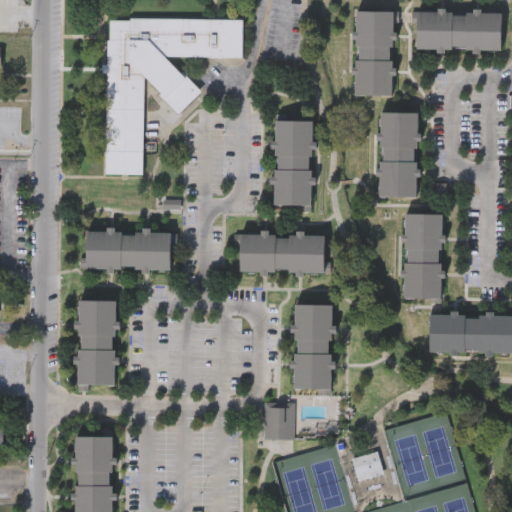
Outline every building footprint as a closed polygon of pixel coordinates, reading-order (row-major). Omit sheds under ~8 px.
[(357,11),(395,12),(394,36),(394,47),(390,47),(390,60),(359,59),(359,47),(356,47),(357,11)] [(418,12),(502,13),(502,50),(478,50),(442,50),(418,49),(418,12)] [(167,56),(201,92),(179,113),(146,79),(145,174),(103,174),(104,39),(109,39),(109,19),(130,20),(130,18),(243,19),(242,57),(167,56)] [(393,62),(393,73),(393,97),(356,97),(356,61),(393,62)] [(415,150),(415,161),(384,161),(384,149),(381,149),(382,114),(419,114),(418,150),(415,150)] [(279,157),(276,157),(276,122),(314,122),(313,158),(310,158),(310,170),(279,170),(279,157)] [(381,163),(418,163),(418,199),(380,198),(381,163)] [(312,206),(312,214),(301,214),(301,206),(275,206),(275,171),(312,172),(312,206)] [(164,201),(182,201),(182,211),(164,210),(164,201)] [(403,214),(440,215),(440,239),(440,251),(436,251),(436,263),(405,263),(406,250),(402,250),(403,214)] [(137,237),(137,234),(172,234),(171,272),(136,272),(137,267),(123,267),(123,271),(87,271),(88,233),(123,233),(123,237),(137,237)] [(276,271),(276,274),(266,274),(241,274),(242,236),(277,236),(277,240),(290,240),(290,237),(326,237),(325,274),(301,274),(290,274),(290,271),(276,271)] [(402,264),(439,265),(439,276),(439,301),(402,301),(402,264)] [(80,302),(118,302),(117,338),(113,338),(113,350),(82,350),(82,337),(79,337),(80,302)] [(299,341),(296,341),(296,331),(296,306),(333,306),(333,330),(333,342),(329,342),(329,354),(298,353),(299,341)] [(480,321),(480,317),(491,318),(511,318),(511,354),(480,354),(480,351),(466,351),(466,354),(430,354),(431,316),(456,316),(466,316),(466,321),(480,321)] [(79,351),(116,352),(116,387),(78,387),(79,351)] [(295,356),(333,356),(333,366),(333,391),(331,391),(331,396),(322,396),(322,391),(295,391),(295,366),(295,356)] [(264,403),(295,403),(294,441),(264,441),(264,403)] [(80,474),(76,474),(76,438),(113,439),(113,474),(110,474),(110,486),(79,486),(80,474)] [(351,459),(358,480),(383,473),(377,451),(351,459)] [(75,511),(76,488),(113,488),(113,511),(75,511)]
